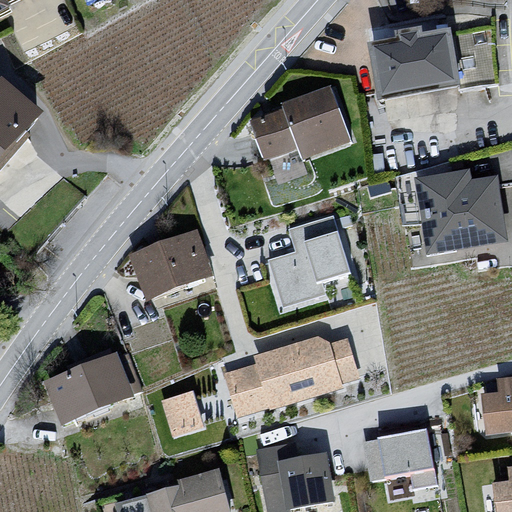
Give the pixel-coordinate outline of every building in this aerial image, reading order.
[(16,0),(0,0),(0,12),(4,11),(2,7),(16,0)] [(382,90),(384,100),(385,100),(385,96),(458,83),(458,86),(460,86),(461,93),(499,86),(496,60),(495,18),(472,15),(461,14),(447,16),(451,38),(423,43),(421,35),(402,39),(403,47),(375,52),(382,90)] [(36,118),(5,92),(0,98),(0,160),(19,139),(36,118)] [(253,127),(255,133),(265,160),(299,148),(304,161),(305,161),(302,153),(348,136),(351,144),(352,144),(332,92),(285,109),(287,114),(253,127)] [(397,177),(405,227),(429,221),(433,249),(433,253),(436,252),(476,245),(503,240),(495,186),(494,184),(461,189),(459,180),(463,179),(463,177),(456,178),(456,179),(454,179),(451,161),(397,177)] [(64,178),(2,235),(32,262),(33,260),(87,198),(86,197),(64,178)] [(334,218),(290,231),(297,254),(269,262),(280,298),(352,276),(334,218)] [(138,261),(145,278),(153,299),(154,299),(153,296),(169,290),(170,293),(172,292),(171,291),(204,278),(214,275),(206,247),(194,248),(191,238),(173,245),(173,247),(156,254),(138,261)] [(339,383),(357,377),(347,344),(329,349),(328,347),(319,342),(259,360),(261,367),(229,377),(240,416),(273,406),(274,408),(341,388),(339,383)] [(66,403),(74,420),(143,393),(129,356),(129,355),(112,360),(110,355),(94,361),(93,362),(96,370),(53,387),(60,406),(66,403)] [(511,381),(501,383),(503,397),(486,400),(490,434),(511,431),(511,381)] [(176,435),(202,427),(193,396),(167,404),(176,435)] [(379,441),(387,480),(411,476),(414,491),(438,487),(428,432),(379,441)] [(333,502),(329,481),(325,459),(293,465),(290,448),(260,454),(269,502),(289,498),(291,510),(333,502)] [(229,511),(219,475),(182,485),(184,490),(151,498),(122,506),(123,511),(229,511)] [(511,511),(511,486),(497,488),(500,511),(511,511)]
